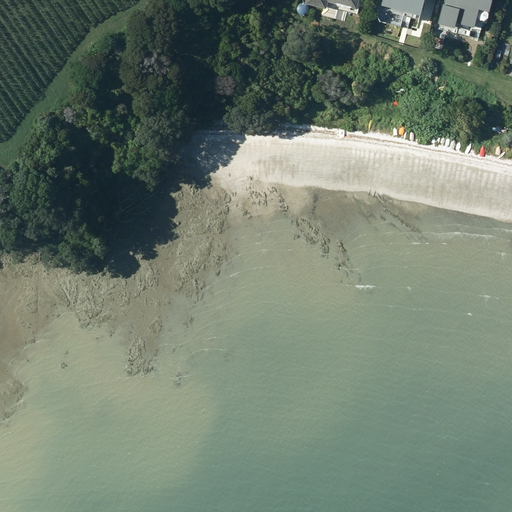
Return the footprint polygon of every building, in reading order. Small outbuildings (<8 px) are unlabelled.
[(308,0),(308,2),(353,14),(357,0),(308,0)] [(381,0),(380,6),(420,16),(424,0),(381,0)] [(444,0),(437,29),(473,39),(481,8),(490,11),(493,0),(444,0)] [(495,9),(496,11),(498,12),(500,12),(502,11),(504,10),(505,9),(506,7),(506,5),(505,3),(504,1),(502,0),(500,0),(498,0),(497,1),(495,2),(494,4),(494,6),(494,7),(495,9)] [(300,16),(301,17),(303,18),(305,18),(307,18),(309,17),(310,15),(310,13),(310,11),(309,9),(308,8),(306,7),(304,7),(302,7),(301,8),(300,9),(299,11),(299,12),(299,14),(300,16)] [(489,70),(502,73),(504,66),(502,66),(503,62),(491,59),(489,70)] [(406,86),(397,84),(396,92),(405,94),(406,86)]
